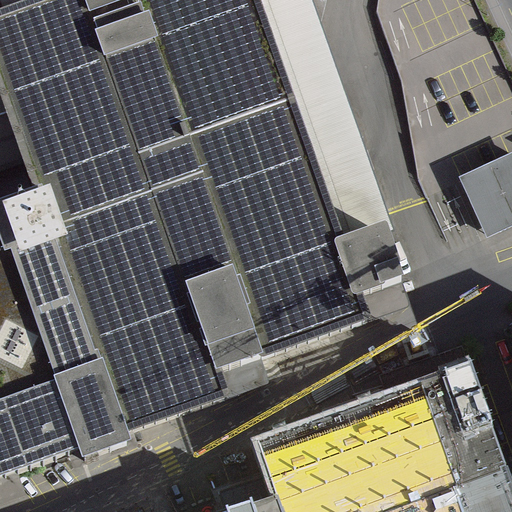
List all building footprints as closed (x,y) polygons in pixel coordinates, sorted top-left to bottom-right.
[(0,0),(0,36),(103,0),(0,0)] [(103,0),(0,36),(0,137),(16,183),(30,222),(113,459),(223,421),(214,396),(254,382),(255,386),(367,347),(357,319),(406,301),(386,244),(340,260),(252,9),(277,0),(103,0)] [(452,123),(511,96),(511,87),(472,0),(381,0),(372,4),(411,90),(433,80),(452,123)] [(0,188),(16,183),(0,137),(0,188)] [(511,160),(460,185),(488,245),(511,234),(511,160)] [(0,503),(64,481),(67,490),(118,472),(113,459),(30,222),(0,232),(0,503)] [(282,511),(511,511),(511,484),(471,370),(259,446),(278,499),(282,511)] [(282,511),(278,499),(240,511),(282,511)]
